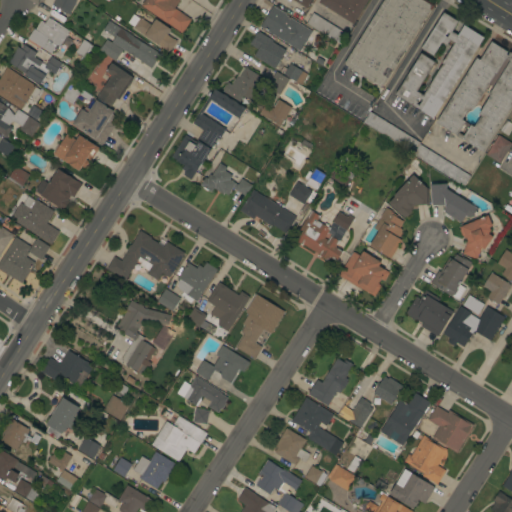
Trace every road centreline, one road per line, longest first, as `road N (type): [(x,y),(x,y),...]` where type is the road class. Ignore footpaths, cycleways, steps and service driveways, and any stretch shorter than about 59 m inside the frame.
road 1 (tertiary): [(0,381),(243,0)]
road 2 (residential): [(324,306),(190,511)]
road 3 (residential): [(128,181),(324,306)]
road 4 (residential): [(324,306),(511,421)]
